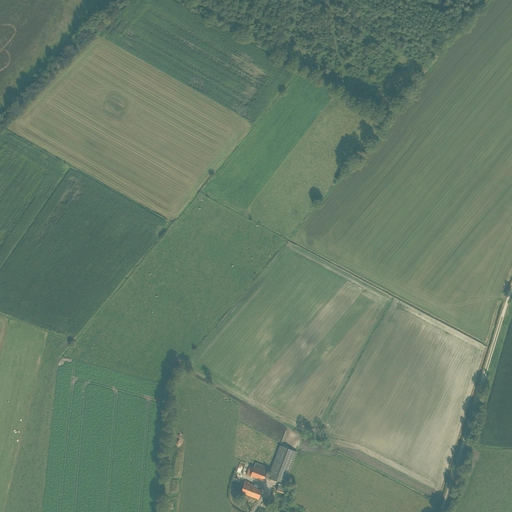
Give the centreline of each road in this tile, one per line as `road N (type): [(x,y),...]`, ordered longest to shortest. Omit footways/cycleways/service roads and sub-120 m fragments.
road 1 (track): [(511,289),(439,511)]
road 2 (track): [(0,123),(121,0)]
road 3 (track): [(161,511),(173,379)]
